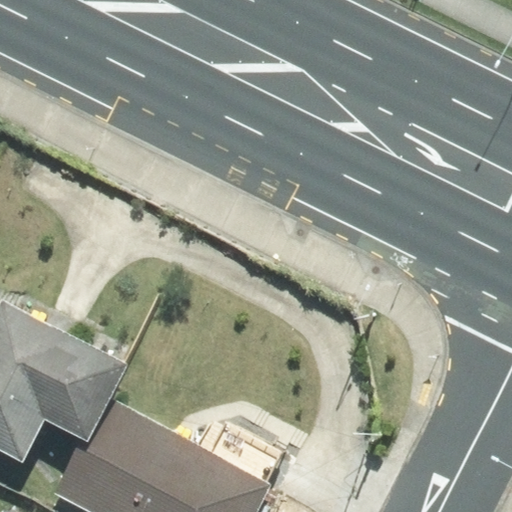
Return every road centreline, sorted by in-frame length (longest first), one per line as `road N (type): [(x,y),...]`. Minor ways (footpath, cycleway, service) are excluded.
road 1 (primary): [(511,216),(85,0)]
road 2 (residential): [(433,511),(511,360)]
